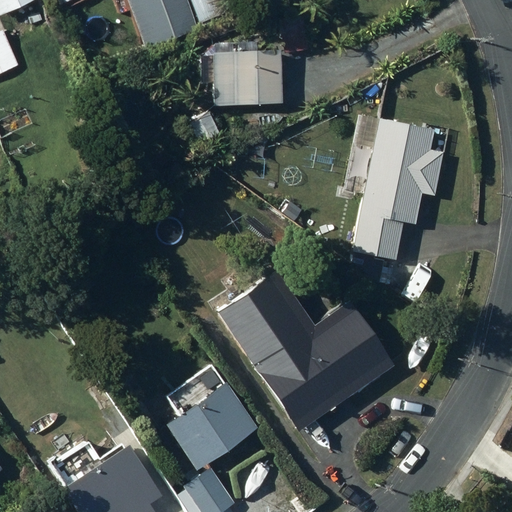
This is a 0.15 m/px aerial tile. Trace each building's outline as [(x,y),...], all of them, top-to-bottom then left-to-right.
[(0,0),(0,14),(31,0),(0,0)] [(115,0),(120,13),(128,10),(144,48),(196,28),(185,0),(115,0)] [(188,0),(198,22),(233,8),(229,0),(188,0)] [(2,28),(0,28),(0,71),(17,64),(2,28)] [(290,50),(308,50),(308,33),(281,33),(281,44),(267,44),(267,50),(212,52),(212,55),(203,55),(204,82),(213,82),(213,104),(281,102),(280,56),(290,55),(290,50)] [(218,133),(208,112),(188,122),(198,143),(218,133)] [(433,128),(378,116),(349,249),(394,259),(403,222),(413,224),(420,192),(433,195),(442,151),(428,148),(433,128)] [(273,139),(266,155),(277,160),(284,145),(273,139)] [(213,311),(298,431),(393,364),(348,301),(315,325),(274,268),(213,311)] [(118,388),(133,405),(142,397),(137,391),(141,387),(131,376),(118,388)] [(200,474),(181,486),(199,511),(221,511),(234,503),(206,463),(256,428),(224,382),(165,424),(200,474)] [(153,511),(148,502),(160,494),(129,445),(123,449),(120,444),(98,459),(86,440),(48,464),(78,511),(153,511)] [(279,470),(260,485),(279,511),(288,511),(302,502),(279,470)]
